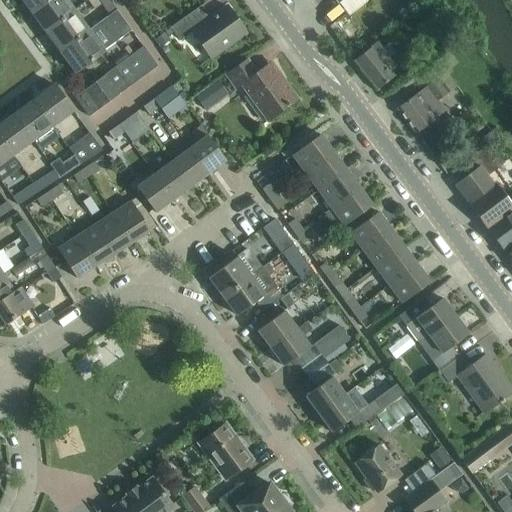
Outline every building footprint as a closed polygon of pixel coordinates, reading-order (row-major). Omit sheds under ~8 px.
[(22,0),(30,10),(43,0),(22,0)] [(73,10),(65,0),(43,0),(30,10),(45,31),(73,10)] [(112,4),(108,0),(97,0),(104,9),(112,4)] [(250,38),(226,6),(204,22),(195,10),(171,28),(179,40),(191,31),(210,57),(244,33),(249,39),(250,38)] [(60,51),(88,30),(73,10),(45,31),(60,51)] [(88,30),(60,51),(75,71),(91,60),(103,51),(103,50),(131,30),(116,10),(88,30)] [(381,47),(377,42),(354,59),(377,89),(393,76),(389,72),(396,67),(388,57),(392,55),(385,44),(381,47)] [(147,73),(157,65),(143,46),(133,53),(147,73)] [(137,80),(147,73),(133,53),(130,55),(123,60),(137,80)] [(230,71),(224,75),(234,89),(241,85),(255,104),(267,121),(297,99),(285,82),(282,84),(268,64),(256,72),(247,59),(230,71)] [(128,87),(137,80),(123,60),(113,67),(128,87)] [(118,94),(128,87),(113,67),(107,72),(103,75),(118,94)] [(98,109),(118,94),(103,75),(83,89),(98,109)] [(412,96),(396,108),(397,109),(415,133),(431,121),(443,112),(436,102),(445,95),(434,80),(412,96)] [(52,126),(73,111),(53,84),(33,99),(52,126)] [(167,118),(185,106),(171,86),(154,98),(159,105),(158,106),(167,118)] [(88,116),(98,109),(83,89),(74,97),(88,116)] [(198,94),(195,96),(205,110),(214,103),(204,89),(198,94)] [(148,114),(158,106),(159,105),(154,98),(143,107),(148,114)] [(33,99),(13,114),(32,140),(39,150),(59,135),(52,126),(33,99)] [(180,111),(168,121),(180,136),(192,126),(180,111)] [(131,143),(148,130),(135,112),(119,124),(124,132),(123,132),(131,143)] [(0,138),(12,155),(32,140),(13,114),(0,123),(0,138)] [(108,143),(123,132),(124,132),(119,124),(102,136),(108,143)] [(487,144),(500,134),(495,127),(482,137),(481,136),(469,146),(475,154),(487,144)] [(80,164),(101,150),(88,132),(67,148),(74,157),(75,156),(80,164)] [(304,172),(333,152),(320,134),(291,155),(304,172)] [(209,172),(225,160),(207,135),(190,147),(209,172)] [(0,164),(12,155),(0,138),(0,164)] [(489,171),(502,162),(489,144),(476,153),(489,171)] [(191,185),(209,172),(190,147),(172,160),(191,185)] [(317,190),(345,169),(333,152),(304,172),(317,190)] [(54,170),(59,177),(80,164),(75,156),(74,157),(54,170)] [(173,199),(191,185),(172,160),(154,173),(173,199)] [(89,177),(99,171),(94,164),(85,171),(89,177)] [(468,203),(494,185),(479,165),(454,184),(468,203)] [(345,169),(317,190),(330,208),(358,187),(345,169)] [(54,170),(40,179),(45,187),(59,177),(54,170)] [(85,171),(74,178),(78,184),(89,177),(85,171)] [(155,212),(173,199),(154,173),(136,187),(155,212)] [(17,205),(38,191),(33,183),(12,197),(17,205)] [(261,189),(268,198),(269,199),(276,193),(268,183),(261,189)] [(511,203),(496,183),(494,185),(468,203),(503,251),(511,243),(511,203)] [(343,225),(371,205),(358,187),(330,208),(343,225)] [(52,201),(62,195),(58,188),(48,195),(52,201)] [(276,209),(283,204),(276,193),(269,199),(276,209)] [(42,208),(52,201),(48,195),(37,201),(42,208)] [(0,216),(11,209),(6,201),(0,205),(0,216)] [(131,242),(149,230),(130,201),(112,213),(131,242)] [(166,212),(181,225),(188,217),(174,204),(166,212)] [(315,218),(326,232),(336,224),(325,210),(315,218)] [(362,250),(390,229),(377,211),(349,232),(362,250)] [(94,225),(113,254),(131,242),(112,213),(94,225)] [(295,234),(302,229),(294,218),(287,224),(295,234)] [(22,235),(29,231),(24,222),(16,226),(22,235)] [(94,266),(113,254),(94,225),(75,237),(94,266)] [(302,244),(309,239),(302,229),(295,234),(302,244)] [(375,267),(403,247),(390,229),(362,250),(375,267)] [(28,247),(36,242),(29,231),(22,235),(28,247)] [(76,278),(94,266),(75,237),(57,248),(76,278)] [(287,237),(277,245),(282,252),(293,244),(287,237)] [(388,285),(416,264),(403,247),(375,267),(388,285)] [(222,296),(250,275),(260,268),(261,267),(247,249),(236,257),(208,277),(222,296)] [(345,261),(352,273),(364,266),(357,254),(345,261)] [(29,257),(25,259),(11,269),(16,276),(30,267),(34,265),(29,257)] [(45,273),(52,268),(46,259),(39,264),(45,273)] [(326,277),(333,271),(325,260),(318,266),(326,277)] [(401,303),(429,282),(416,264),(388,285),(401,303)] [(52,283),(59,279),(52,268),(45,273),(52,283)] [(260,268),(250,275),(222,296),(236,315),(252,303),(255,301),(262,311),(274,302),(267,292),(263,294),(257,285),(267,278),(260,268)] [(333,287),(341,282),(333,271),(326,277),(333,287)] [(13,291),(3,274),(0,275),(0,301),(21,288),(20,287),(13,291)] [(279,299),(282,297),(274,286),(267,292),(274,302),(278,299),(279,299)] [(0,316),(5,324),(32,306),(21,288),(0,301),(0,316)] [(286,309),(293,303),(286,293),(282,297),(279,299),(286,309)] [(352,312),(359,307),(351,296),(344,301),(352,312)] [(431,305),(424,296),(398,316),(404,325),(418,342),(428,335),(455,315),(442,298),(431,305)] [(472,335),(485,327),(465,296),(452,304),(472,335)] [(359,322),(366,317),(359,307),(352,312),(359,322)] [(270,348),(296,329),(283,311),(257,330),(270,348)] [(439,370),(458,357),(451,346),(468,333),(455,315),(428,335),(435,345),(426,352),(439,370)] [(283,366),(299,354),(310,347),(302,336),(311,329),(306,322),(296,329),(270,348),(283,366)] [(323,359),(349,340),(338,325),(313,344),(323,359)] [(511,392),(484,355),(466,368),(458,357),(439,370),(448,382),(458,375),(484,411),(511,392)] [(334,374),(342,369),(335,359),(327,364),(334,374)] [(321,384),(304,395),(318,413),(344,394),(331,376),(321,384)] [(344,394),(318,413),(331,431),(348,419),(355,428),(371,416),(381,409),(374,399),(367,404),(354,386),(344,394)] [(221,426),(218,422),(208,430),(211,434),(198,443),(225,479),(251,459),(224,423),(221,426)] [(469,473),(493,456),(511,441),(511,429),(508,425),(484,443),(460,460),(469,473)] [(376,493),(399,475),(377,445),(354,463),(376,493)] [(404,498),(412,509),(413,511),(434,511),(446,503),(437,491),(438,490),(439,491),(461,474),(462,474),(453,462),(453,463),(430,479),(404,498)] [(412,491),(434,475),(426,463),(404,480),(412,491)] [(168,511),(174,508),(151,477),(137,488),(136,486),(126,494),(127,495),(112,506),(116,511),(168,511)] [(462,492),(467,489),(460,478),(450,486),(453,491),(462,492)] [(250,496),(241,482),(217,499),(226,511),(273,511),(287,502),(280,493),(275,492),(268,483),(250,496)] [(199,511),(209,506),(195,486),(181,495),(193,511),(199,511)] [(293,511),(287,502),(273,511),(293,511)]
